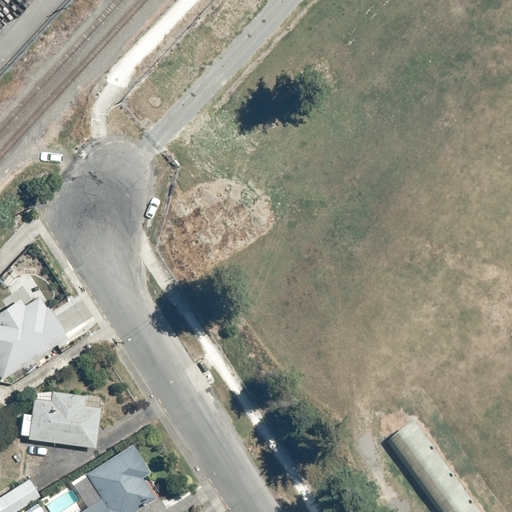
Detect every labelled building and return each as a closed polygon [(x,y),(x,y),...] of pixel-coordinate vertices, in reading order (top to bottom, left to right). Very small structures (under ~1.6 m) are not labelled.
[(0,370),(4,378),(71,335),(44,293),(26,305),(22,298),(0,312),(0,370)] [(25,411),(23,434),(32,436),(31,439),(100,448),(106,398),(39,389),(36,412),(25,411)] [(369,455),(413,511),(463,511),(404,432),(369,455)] [(156,472),(136,443),(76,484),(92,507),(83,511),(132,511),(158,495),(146,478),(156,472)] [(0,511),(16,511),(41,497),(30,479),(0,497),(0,511)]
